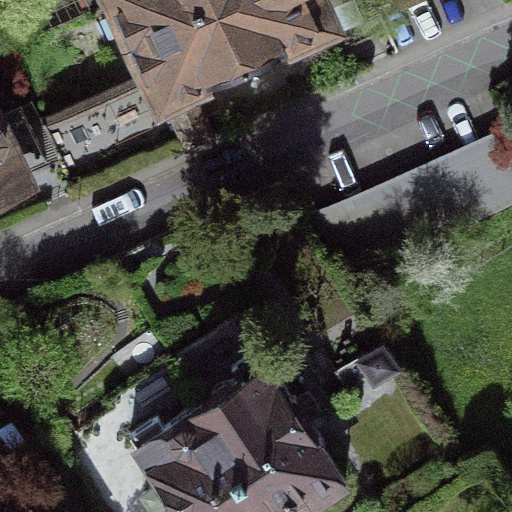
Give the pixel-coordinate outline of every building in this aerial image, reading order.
[(172,114),(163,96),(328,22),(335,37),(368,22),(357,0),(120,0),(152,71),(42,120),(62,164),(172,114)] [(0,189),(50,168),(30,124),(5,135),(5,132),(5,128),(4,125),(2,122),(0,120),(0,119),(0,189)] [(403,180),(308,223),(344,278),(511,203),(511,161),(497,138),(403,180)] [(358,355),(334,371),(351,396),(399,364),(383,339),(358,355)] [(239,375),(201,399),(274,511),(275,511),(309,489),(316,499),(345,480),(323,445),(325,444),(310,419),(294,395),(291,396),(260,347),(232,365),(239,375)] [(274,511),(201,399),(164,423),(158,413),(130,431),(162,480),(145,491),(157,511),(162,511),(174,504),(178,511),(274,511)] [(30,511),(28,507),(20,511),(15,503),(0,511),(30,511)]
